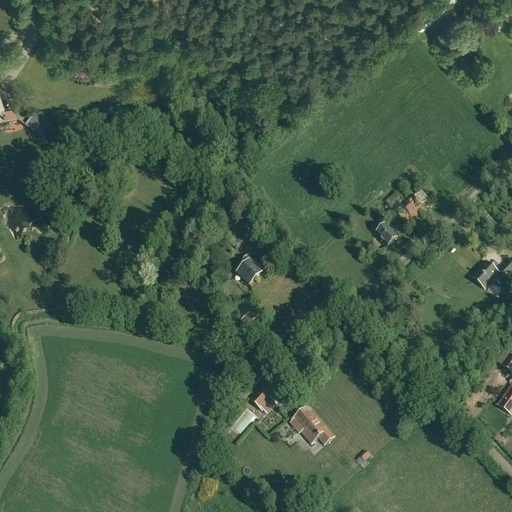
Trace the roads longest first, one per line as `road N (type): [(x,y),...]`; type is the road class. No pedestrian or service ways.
road 1 (unclassified): [(511,472),(352,305)]
road 2 (unclassified): [(352,305),(511,163)]
